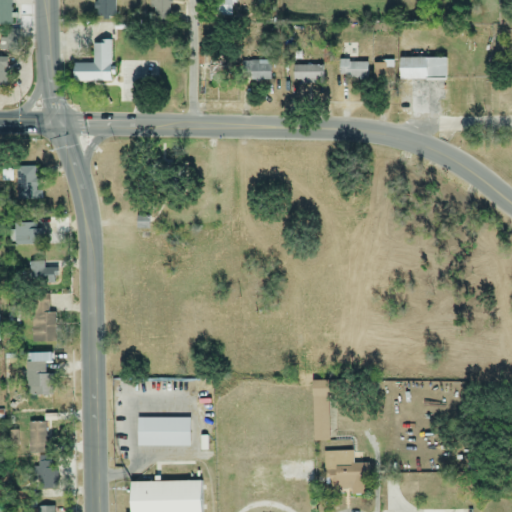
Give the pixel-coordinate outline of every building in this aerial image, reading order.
[(0,0),(0,26),(11,26),(10,0),(0,0)] [(171,21),(170,0),(151,0),(151,21),(171,21)] [(234,0),(217,0),(217,17),(234,17),(234,0)] [(110,41),(94,41),(94,64),(72,64),(72,83),(110,83),(110,41)] [(445,59),(398,59),(398,82),(445,82),(445,59)] [(250,82),(270,82),(270,62),(242,62),(242,71),(250,71),(250,82)] [(367,81),(368,63),(339,62),(338,80),(367,81)] [(393,62),(374,62),(374,81),(393,81),(393,62)] [(226,66),(206,66),(206,86),(226,86),(226,66)] [(322,66),(292,66),(292,84),(322,84),(322,66)] [(36,168),(16,168),(16,201),(41,201),(41,190),(36,190),(36,168)] [(136,217),(136,230),(149,230),(149,217),(136,217)] [(13,224),(13,246),(41,246),(41,224),(13,224)] [(29,263),(29,285),(56,285),(56,269),(43,269),(43,263),(29,263)] [(55,313),(49,313),(49,294),(31,294),(31,344),(55,344),(55,313)] [(52,375),(45,375),(45,364),(51,364),(51,354),(27,354),(27,396),(52,396),(52,375)] [(328,383),(311,383),(312,442),(329,442),(328,383)] [(29,455),(47,455),(47,423),(29,423),(29,455)] [(327,491),(349,491),(349,496),(367,496),(367,465),(352,465),(352,452),(326,453),(327,491)] [(38,491),(56,491),(56,458),(38,458),(38,491)] [(243,478),(243,498),(279,498),(279,478),(243,478)] [(198,511),(128,511),(128,484),(198,483),(198,511)]
